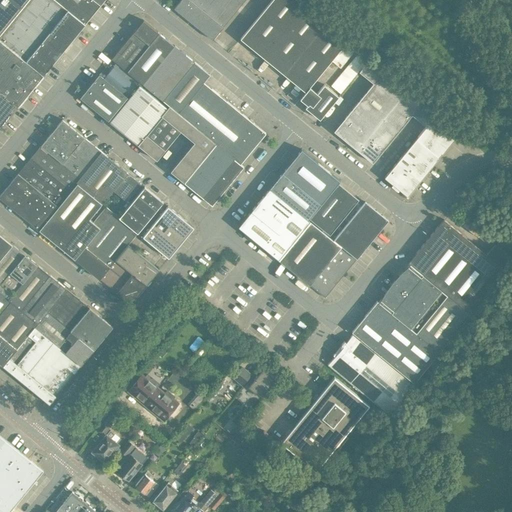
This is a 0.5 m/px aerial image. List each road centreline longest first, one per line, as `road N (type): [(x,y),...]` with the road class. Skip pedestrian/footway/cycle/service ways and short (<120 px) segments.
road 1 (unclassified): [(413,214),(331,320),(215,227)]
road 2 (unclassified): [(215,227),(56,94)]
road 3 (unclassified): [(298,128),(141,0)]
road 4 (unclassified): [(129,325),(0,216)]
road 5 (unknown): [(296,363),(180,267)]
road 6 (unclassified): [(129,325),(41,439)]
road 7 (unclassified): [(413,214),(298,128)]
road 8 (unclassified): [(215,227),(129,325)]
road 9 (unclassified): [(298,128),(215,227)]
road 10 (unclassified): [(56,94),(132,0)]
